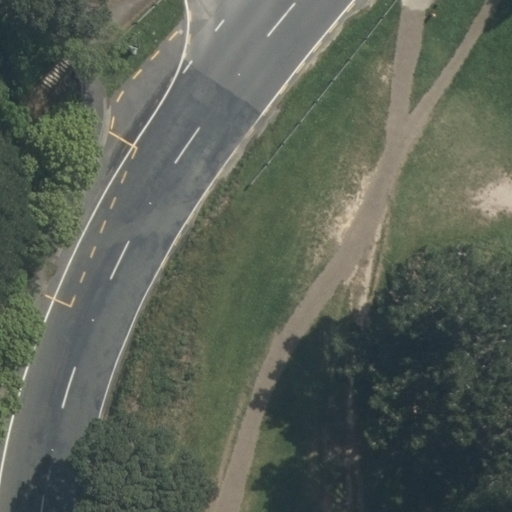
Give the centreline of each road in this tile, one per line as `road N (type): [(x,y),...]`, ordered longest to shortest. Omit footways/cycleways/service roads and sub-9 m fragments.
road 1 (residential): [(40,511),(81,345),(107,287),(219,92),(294,0)]
road 2 (track): [(0,115),(27,85),(219,92)]
